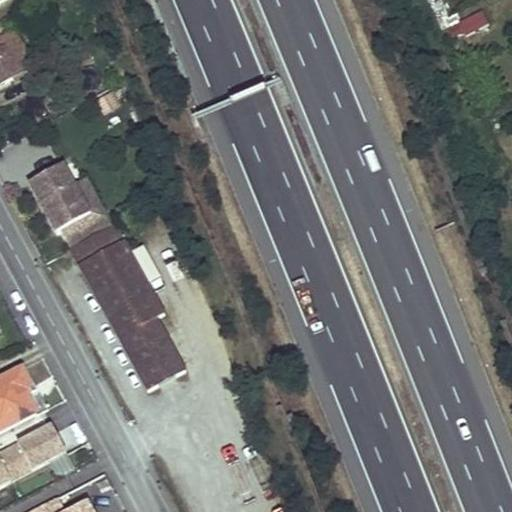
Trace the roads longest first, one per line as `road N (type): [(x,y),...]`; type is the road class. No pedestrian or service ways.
road 1 (motorway): [(493,511),(282,0)]
road 2 (motorway): [(196,0),(406,511)]
road 3 (residential): [(156,511),(0,217)]
